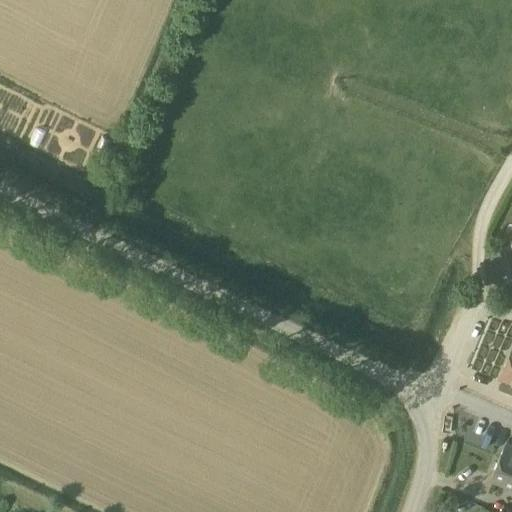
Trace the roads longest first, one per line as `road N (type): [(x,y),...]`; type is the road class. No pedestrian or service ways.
road 1 (unclassified): [(410,511),(421,486),(426,415),(400,387),(0,186)]
road 2 (track): [(426,415),(484,292),(480,221),(511,164)]
